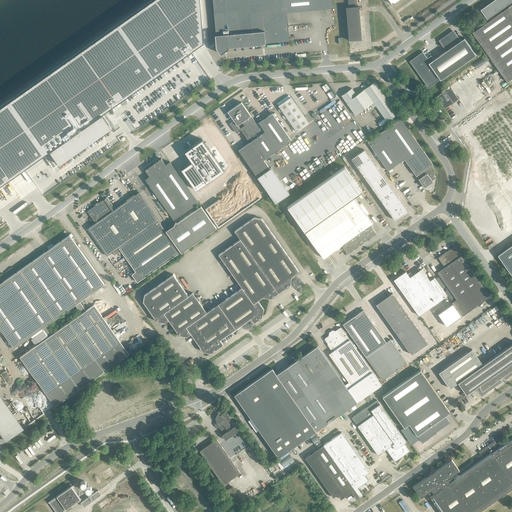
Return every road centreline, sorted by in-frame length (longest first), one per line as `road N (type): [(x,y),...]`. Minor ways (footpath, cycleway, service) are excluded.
road 1 (unclassified): [(0,248),(232,82),(378,65)]
road 2 (unclassified): [(132,422),(222,388),(293,336),(343,277),(444,205)]
road 3 (unclassified): [(360,511),(511,392)]
road 4 (unclassified): [(444,205),(451,172),(378,65)]
road 5 (unclassified): [(0,506),(49,458),(132,422)]
